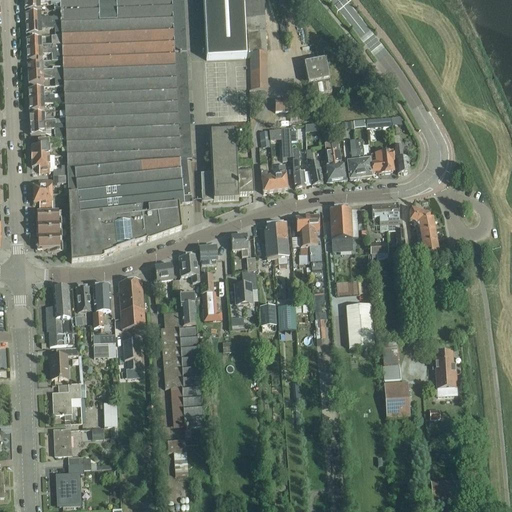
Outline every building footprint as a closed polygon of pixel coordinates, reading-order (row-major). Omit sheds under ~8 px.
[(48,0),(24,1),(25,12),(40,11),(40,5),(50,4),(50,7),(59,6),(59,0),(48,0)] [(59,0),(59,6),(60,12),(60,24),(61,37),(61,50),(62,62),(62,69),(63,75),(63,88),(63,96),(64,100),(64,107),(65,118),(65,125),(65,138),(66,147),(67,167),(67,177),(68,196),(71,265),(100,261),(101,261),(102,261),(103,259),(112,256),(112,254),(136,246),(138,247),(181,231),(178,206),(191,205),(190,195),(186,161),(191,161),(183,0),(59,0)] [(203,0),(206,61),(246,59),(243,0),(203,0)] [(268,90),(264,0),(261,0),(246,1),(249,91),(268,90)] [(40,14),(25,15),(26,26),(60,24),(60,12),(52,13),(53,20),(40,21),(40,14)] [(61,37),(60,24),(26,26),(26,36),(41,36),(41,29),(54,29),(54,37),(61,37)] [(51,37),(52,46),(42,46),(41,40),(26,40),(27,51),(61,50),(61,37),(54,37),(51,37)] [(62,62),(61,50),(27,51),(27,62),(42,61),(42,54),(52,54),(52,62),(62,62)] [(315,62),(304,65),(310,97),(322,95),(332,93),(325,60),(315,62)] [(63,75),(62,69),(53,69),(53,71),(42,72),(42,65),(27,66),(28,77),(63,75)] [(63,88),(63,75),(28,77),(28,87),(43,86),(43,80),(54,80),(55,88),(63,88)] [(38,90),(28,91),(29,102),(55,100),(54,96),(44,97),(43,90),(38,90)] [(64,107),(64,100),(55,100),(29,102),(29,112),(44,111),(44,105),(54,104),(54,108),(64,107)] [(274,103),(274,104),(275,113),(275,114),(291,113),(291,112),(290,103),(290,102),(275,103),(274,103)] [(39,115),(29,116),(30,126),(55,125),(55,121),(45,122),(44,115),(39,115)] [(390,120),(365,122),(366,131),(392,128),(390,120)] [(65,138),(65,125),(55,125),(30,126),(30,137),(46,136),(45,130),(53,130),(54,138),(65,138)] [(282,164),(292,164),(291,144),(291,134),(290,131),(280,132),(282,164)] [(252,169),(237,170),(234,133),(209,134),(212,174),(201,175),(202,190),(207,189),(207,193),(201,193),(202,203),(213,203),(238,201),(238,198),(253,197),(254,196),(252,169)] [(268,133),(260,134),(262,150),(270,149),(268,133)] [(65,138),(54,138),(50,139),(51,145),(59,145),(59,147),(66,147),(65,138)] [(409,175),(409,170),(407,160),(402,160),(400,138),(393,139),(398,176),(409,175)] [(31,159),(49,159),(48,142),(38,143),(38,148),(31,149),(31,159)] [(330,143),(332,153),(336,184),(347,182),(344,165),(341,166),(340,166),(337,142),(330,143)] [(324,144),(325,154),(328,168),(324,168),(326,185),(336,184),(332,153),(330,143),(324,144)] [(362,143),(357,144),(361,181),(371,179),(369,162),(364,163),(362,143)] [(361,181),(357,144),(351,145),(352,152),(351,152),(352,164),(347,165),(349,182),(361,181)] [(292,151),(292,163),(292,164),(293,176),(293,181),(294,191),(306,190),(306,189),(305,180),(304,175),(300,175),(299,175),(298,163),(297,151),(297,150),(292,151)] [(310,151),(306,151),(306,162),(309,174),(309,178),(311,188),(323,186),(321,176),(320,172),(318,164),(313,165),(312,160),(310,151)] [(373,175),(376,174),(378,174),(378,176),(391,175),(393,173),(391,163),(393,163),(392,155),(370,157),(373,175)] [(49,159),(31,159),(32,169),(39,169),(39,175),(49,174),(49,171),(52,171),(56,171),(56,168),(54,168),(54,158),(49,159)] [(67,177),(67,167),(61,167),(61,170),(52,171),(53,178),(67,177)] [(275,194),(273,177),(267,178),(266,168),(259,169),(260,173),(263,195),(275,194)] [(273,177),(275,194),(288,192),(285,168),(278,168),(279,176),(273,177)] [(32,188),(33,197),(52,196),(51,188),(52,188),(59,188),(59,186),(59,185),(68,185),(67,177),(53,178),(53,182),(53,183),(51,183),(51,182),(38,183),(38,188),(32,188)] [(52,196),(33,197),(33,206),(39,205),(39,211),(52,210),(52,196)] [(398,206),(383,207),(386,233),(388,233),(396,233),(397,251),(405,251),(403,232),(397,233),(396,227),(399,227),(399,216),(398,206)] [(386,233),(383,207),(372,208),(372,222),(379,221),(380,233),(386,233)] [(353,252),(352,240),(350,209),(330,211),(333,253),(353,252)] [(414,225),(430,220),(429,216),(411,211),(409,217),(409,224),(414,225)] [(60,253),(58,213),(36,214),(38,246),(41,246),(41,251),(49,251),(50,253),(48,253),(48,254),(60,253)] [(317,218),(306,219),(308,249),(309,265),(320,264),(319,248),(316,248),(315,233),(318,233),(317,218)] [(308,249),(306,219),(296,219),(297,235),(299,235),(300,249),(308,249)] [(430,220),(414,225),(418,230),(419,234),(434,232),(432,220),(430,220)] [(285,226),(274,227),(278,261),(278,266),(287,266),(286,260),(287,260),(285,226)] [(278,261),(274,227),(264,228),(264,231),(260,231),(261,241),(264,240),(266,262),(278,261)] [(434,232),(419,234),(421,246),(436,244),(434,232)] [(241,252),(242,259),(247,259),(247,252),(246,238),(231,240),(232,253),(241,252)] [(438,255),(436,244),(421,246),(423,258),(438,255)] [(370,256),(388,255),(387,245),(369,246),(370,256)] [(201,265),(201,270),(216,269),(215,264),(216,264),(215,250),(199,251),(200,265),(201,265)] [(199,277),(198,267),(197,257),(179,259),(180,279),(191,278),(192,286),(201,285),(200,277),(199,277)] [(254,261),(246,261),(247,274),(255,273),(254,261)] [(170,268),(155,270),(156,278),(155,278),(155,280),(156,279),(157,284),(164,283),(171,282),(172,295),(179,294),(178,283),(172,283),(170,268)] [(255,273),(247,274),(242,275),(242,287),(235,288),(236,307),(251,306),(250,292),(256,292),(255,273)] [(201,278),(202,296),(206,296),(206,298),(213,298),(212,277),(201,278)] [(372,282),(336,285),(337,297),(372,294),(372,282)] [(119,286),(119,287),(122,332),(144,331),(140,283),(119,286)] [(110,288),(93,289),(95,315),(93,315),(94,331),(103,330),(102,315),(110,314),(110,288)] [(76,336),(75,320),(70,320),(68,291),(68,289),(52,290),(53,309),(47,310),(49,330),(47,330),(47,334),(49,334),(50,349),(72,348),(71,336),(76,336)] [(75,290),(76,300),(77,315),(91,314),(89,289),(75,290)] [(182,389),(181,389),(184,439),(190,439),(189,430),(203,429),(193,297),(179,298),(181,317),(182,329),(178,329),(182,389)] [(324,297),(313,298),(315,323),(324,322),(326,322),(326,315),(322,316),(321,304),(324,304),(324,297)] [(203,316),(217,316),(216,304),(202,305),(203,316)] [(371,306),(345,309),(349,351),(374,349),(371,306)] [(274,308),(259,308),(260,328),(275,328),(274,308)] [(278,309),(279,332),(296,331),(295,308),(278,309)] [(163,331),(159,331),(160,340),(164,391),(181,389),(182,389),(178,329),(182,329),(181,317),(162,319),(163,331)] [(243,320),(231,321),(231,329),(243,328),(243,320)] [(139,342),(123,343),(124,363),(127,363),(128,371),(138,370),(137,362),(140,362),(139,342)] [(108,348),(93,348),(94,360),(108,360),(115,359),(115,347),(108,347),(108,348)] [(51,382),(58,382),(68,381),(67,359),(78,358),(77,351),(56,352),(56,359),(50,359),(50,363),(51,362),(52,368),(50,368),(51,382)] [(457,398),(456,390),(455,367),(452,367),(451,355),(435,356),(437,399),(457,398)] [(407,385),(384,386),(386,421),(410,419),(407,385)] [(81,402),(80,387),(68,387),(68,395),(52,396),(52,402),(55,402),(55,405),(52,405),(53,418),(64,418),(71,418),(71,402),(81,402)] [(104,406),(104,430),(116,429),(116,406),(104,406)] [(439,422),(438,412),(429,412),(430,422),(439,422)] [(103,441),(102,431),(92,431),(92,442),(103,441)] [(55,459),(65,459),(72,458),(71,432),(54,433),(54,445),(56,445),(56,449),(54,449),(55,459)] [(185,455),(184,442),(168,442),(169,455),(185,455)] [(90,461),(83,461),(83,466),(84,474),(96,473),(96,468),(96,466),(90,466),(90,461)] [(84,477),(84,474),(83,466),(68,467),(68,477),(56,477),(56,492),(60,492),(60,496),(58,496),(59,509),(77,508),(76,477),(84,477)] [(452,484),(429,484),(428,500),(451,500),(452,484)]
